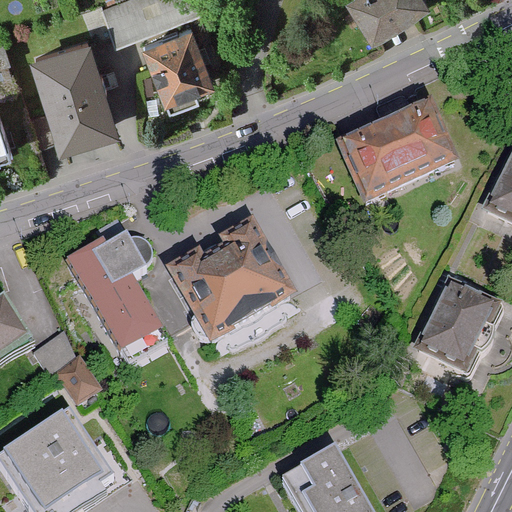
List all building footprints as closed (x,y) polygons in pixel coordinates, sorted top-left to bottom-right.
[(351,0),(372,31),(418,0),(351,0)] [(190,25),(138,43),(140,48),(159,104),(211,86),(190,25)] [(88,38),(30,55),(57,143),(116,126),(88,38)] [(430,111),(339,147),(364,206),(454,170),(430,111)] [(511,168),(489,215),(511,226),(511,168)] [(193,260),(170,272),(215,356),(300,311),(262,240),(200,272),(193,260)] [(128,242),(73,268),(116,356),(152,339),(127,286),(145,277),(128,242)] [(494,338),(494,336),(504,317),(504,316),(505,316),(505,315),(505,314),(505,313),(505,312),(505,311),(504,311),(504,310),(503,309),(503,308),(502,308),(501,307),(500,307),(499,307),(490,302),(487,308),(451,290),(420,353),(455,370),(452,376),(462,381),(463,382),(464,382),(465,383),(466,383),(467,383),(468,383),(469,383),(469,382),(470,382),(471,381),(472,380),(472,379),(473,379),(483,360),(485,358),(486,357),(488,356),(489,354),(490,352),(491,350),(492,348),(493,346),(494,344),(494,342),(494,340),(494,338)] [(0,370),(30,353),(3,306),(0,307),(0,370)] [(44,363),(76,348),(67,330),(35,345),(44,363)] [(48,367),(76,405),(105,384),(77,346),(48,367)] [(92,511),(117,497),(68,419),(0,461),(0,464),(18,493),(0,504),(0,511),(92,511)] [(369,511),(336,455),(283,485),(298,511),(369,511)]
